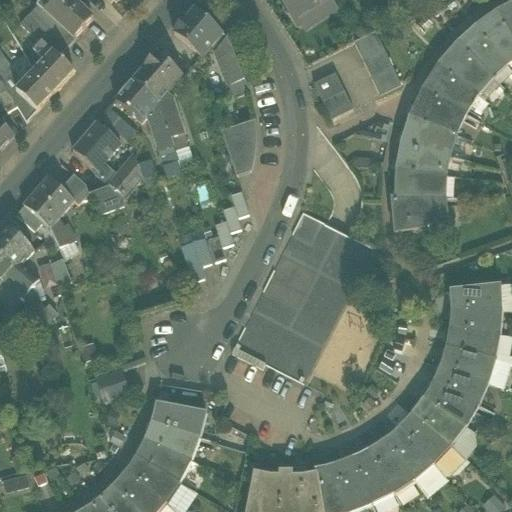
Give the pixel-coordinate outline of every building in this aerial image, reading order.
[(58,27),(74,41),(75,41),(93,21),(70,0),(57,0),(55,3),(52,0),(43,0),(37,7),(38,8),(30,16),(50,35),(58,27)] [(333,4),(330,0),(281,0),(299,26),(301,25),(296,18),(316,5),(318,9),(330,2),(332,5),(333,4)] [(296,18),(301,25),(332,5),(330,2),(318,9),(316,5),(296,18)] [(506,12),(498,17),(511,40),(511,7),(505,11),(506,12)] [(202,60),(212,49),(222,37),(195,13),(175,36),(202,60)] [(485,25),(477,31),(505,66),(511,61),(511,40),(498,17),(497,15),(484,24),(485,25)] [(21,27),(41,45),(50,35),(30,16),(21,27)] [(75,41),(74,41),(58,27),(50,35),(67,50),(67,51),(76,41),(75,41)] [(466,41),(459,48),(491,79),(505,66),(477,31),(476,30),(465,40),(466,41)] [(58,59),(67,50),(50,35),(41,45),(53,55),(58,59)] [(354,45),(380,99),(401,89),(375,35),(373,36),(359,43),(354,45)] [(212,49),(218,54),(228,42),(222,37),(212,49)] [(244,83),(228,42),(218,54),(231,88),(232,88),(244,83)] [(53,55),(41,45),(34,53),(46,63),(53,55)] [(448,60),(440,70),(476,97),(491,79),(459,48),(458,46),(447,59),(448,60)] [(0,79),(1,82),(13,73),(0,55),(0,79)] [(46,63),(35,74),(56,94),(74,75),(58,59),(53,55),(46,63)] [(157,56),(133,84),(159,106),(167,97),(183,79),(157,56)] [(511,74),(505,66),(491,79),(499,88),(511,76),(511,74)] [(430,84),(424,95),(463,116),(476,97),(440,70),(438,69),(429,83),(430,84)] [(38,113),(56,94),(35,74),(17,94),(29,105),(38,113)] [(314,87),(332,123),(353,113),(335,76),(314,87)] [(485,104),(499,88),(491,79),(476,97),(485,104)] [(147,120),(159,106),(133,84),(116,103),(142,126),(147,120)] [(0,94),(0,102),(7,115),(17,109),(12,100),(6,90),(0,94)] [(416,109),(412,121),(454,137),(463,116),(424,95),(422,94),(415,109),(416,109)] [(159,106),(171,141),(185,137),(173,102),(167,97),(159,106)] [(21,114),(27,125),(38,113),(29,105),(21,114)] [(147,120),(158,155),(174,150),(171,141),(159,106),(147,120)] [(101,121),(126,143),(135,133),(109,111),(101,121)] [(406,137),(403,149),(447,159),(454,137),(412,121),(410,120),(405,136),(406,137)] [(237,179),(252,174),(255,162),(256,151),(256,139),(256,127),(255,123),(221,134),(237,179)] [(0,153),(14,138),(0,125),(0,153)] [(73,153),(97,175),(105,166),(121,147),(97,125),(73,153)] [(187,145),(185,137),(171,141),(174,150),(187,145)] [(466,142),(454,137),(447,159),(460,163),(466,142)] [(194,165),(187,145),(174,150),(181,169),(194,165)] [(400,163),(398,173),(443,178),(447,159),(403,149),(401,148),(398,163),(400,163)] [(181,169),(174,150),(158,155),(160,161),(161,161),(168,181),(183,176),(181,169)] [(135,160),(131,165),(138,184),(142,179),(138,167),(137,167),(135,160)] [(142,179),(143,182),(155,178),(150,163),(138,167),(142,179)] [(111,189),(124,200),(138,184),(131,165),(111,189)] [(116,175),(105,166),(97,175),(95,176),(107,186),(116,175)] [(397,190),(397,202),(442,202),(443,178),(398,173),(396,173),(396,190),(397,190)] [(74,205),(79,209),(89,198),(86,189),(74,178),(61,192),(75,204),(74,205)] [(42,225),(50,232),(59,221),(74,205),(75,204),(61,192),(49,181),(25,209),(42,225)] [(91,197),(99,219),(125,208),(124,200),(111,189),(91,197)] [(234,210),(238,222),(250,218),(242,195),(230,199),(234,210)] [(445,229),(442,202),(397,202),(391,202),(394,237),(445,229)] [(17,219),(34,234),(42,225),(25,209),(17,219)] [(226,225),(231,237),(242,233),(238,222),(234,210),(223,214),(226,225)] [(372,252),(304,216),(235,351),(303,386),(372,252)] [(50,232),(60,252),(74,244),(77,244),(68,227),(64,229),(59,221),(50,232)] [(219,240),(223,252),(234,248),(231,237),(226,225),(215,229),(219,240)] [(0,237),(0,260),(15,274),(22,267),(34,253),(7,230),(0,237)] [(185,251),(206,244),(202,232),(182,239),(185,251)] [(207,244),(215,266),(227,262),(223,252),(219,240),(207,244)] [(74,244),(60,252),(66,263),(80,256),(74,244)] [(213,267),(206,244),(185,251),(183,252),(194,286),(205,282),(202,271),(213,267)] [(0,292),(9,282),(15,274),(0,260),(0,292)] [(58,288),(69,283),(62,262),(51,267),(58,288)] [(40,283),(22,267),(15,274),(34,290),(40,283)] [(15,274),(9,282),(27,297),(34,290),(15,274)] [(22,303),(27,297),(9,282),(0,292),(0,298),(15,312),(21,305),(23,307),(25,306),(22,303)] [(40,283),(34,290),(38,297),(41,303),(47,300),(40,283)] [(511,287),(501,289),(502,314),(511,314),(511,287)] [(453,306),(453,314),(502,314),(501,289),(450,294),(451,306),(453,306)] [(33,302),(38,297),(34,290),(27,297),(33,302)] [(453,325),(452,333),(500,339),(502,314),(453,314),(451,314),(451,324),(453,325)] [(450,343),(448,352),(496,363),(500,339),(452,333),(450,333),(448,343),(450,343)] [(511,340),(500,339),(496,363),(511,367),(511,366),(511,359),(509,360),(511,345),(511,340)] [(93,347),(81,350),(86,366),(98,362),(93,347)] [(446,362),(443,370),(489,387),(496,363),(448,352),(446,351),(444,361),(446,362)] [(496,363),(489,387),(504,392),(511,367),(496,363)] [(439,380),(435,387),(478,410),(489,387),(443,370),(441,369),(437,379),(439,380)] [(132,396),(125,373),(98,382),(105,405),(132,396)] [(430,397),(425,404),(466,431),(478,410),(435,387),(433,387),(428,396),(430,397)] [(419,413),(414,419),(451,451),(466,431),(425,404),(424,403),(418,411),(419,413)] [(156,419),(154,427),(200,442),(207,417),(157,407),(154,419),(156,419)] [(407,427),(401,433),(434,469),(451,451),(414,419),(412,418),(406,426),(407,427)] [(191,465),(200,442),(154,427),(152,427),(149,437),(150,437),(147,445),(191,465)] [(451,451),(466,463),(476,450),(475,437),(466,431),(451,451)] [(393,440),(386,445),(415,485),(434,469),(401,433),(400,432),(392,439),(393,440)] [(180,487),(191,465),(147,445),(145,444),(141,453),(143,455),(138,462),(180,487)] [(378,452),(370,456),(395,498),(415,485),(386,445),(385,444),(377,450),(378,452)] [(451,451),(434,469),(445,480),(455,480),(470,466),(466,463),(451,451)] [(361,461),(353,464),(372,509),(395,498),(370,456),(369,454),(360,459),(361,461)] [(166,508),(180,487),(138,462),(136,461),(131,470),(133,471),(128,478),(166,508)] [(343,468),(335,471),(347,511),(364,511),(372,509),(353,464),(352,462),(343,466),(343,468)] [(317,475),(317,478),(323,511),(347,511),(335,471),(335,469),(325,472),(325,473),(317,475)] [(445,480),(434,469),(415,485),(429,502),(449,485),(445,480)] [(323,511),(317,478),(301,480),(292,480),(292,476),(280,475),(280,480),(271,480),(254,477),(247,511),(323,511)] [(135,511),(162,511),(166,508),(128,478),(126,477),(120,485),(121,486),(115,492),(135,511)] [(26,478),(4,484),(7,497),(30,491),(26,478)] [(188,511),(198,497),(180,487),(166,508),(172,511),(188,511)] [(106,511),(135,511),(115,492),(114,491),(106,498),(108,500),(101,505),(106,511)] [(504,511),(506,510),(494,497),(482,509),(484,511),(504,511)] [(106,511),(101,505),(100,503),(92,510),(93,511),(91,511),(106,511)]
